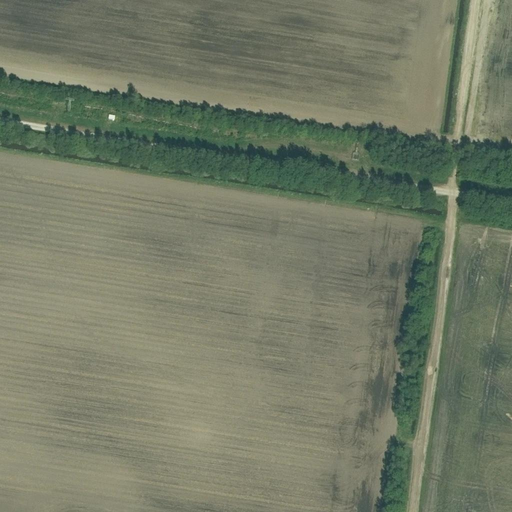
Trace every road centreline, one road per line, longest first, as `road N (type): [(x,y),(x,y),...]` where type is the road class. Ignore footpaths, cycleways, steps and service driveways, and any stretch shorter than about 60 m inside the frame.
road 1 (track): [(511,200),(0,118)]
road 2 (track): [(411,511),(454,221),(473,0)]
